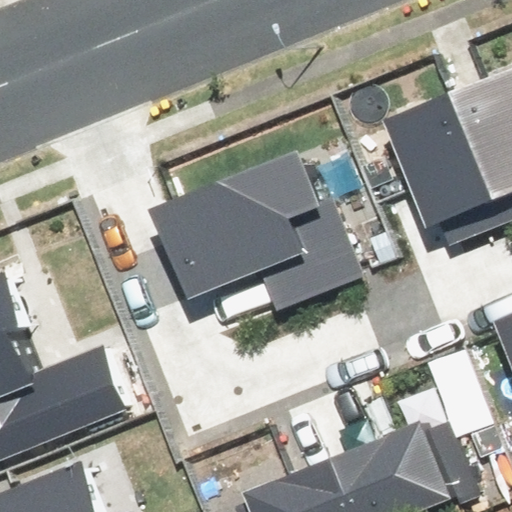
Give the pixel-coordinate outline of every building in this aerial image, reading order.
[(511,69),(390,121),(432,220),(511,186),(511,69)] [(158,209),(189,292),(262,265),(278,309),(368,276),(338,196),(318,204),(300,156),(158,209)] [(0,286),(0,450),(126,400),(102,342),(49,364),(15,280),(0,286)] [(511,313),(485,324),(511,395),(511,313)] [(455,429),(265,497),(270,511),(419,511),(477,491),(455,429)] [(0,511),(94,511),(77,470),(0,501),(0,511)]
